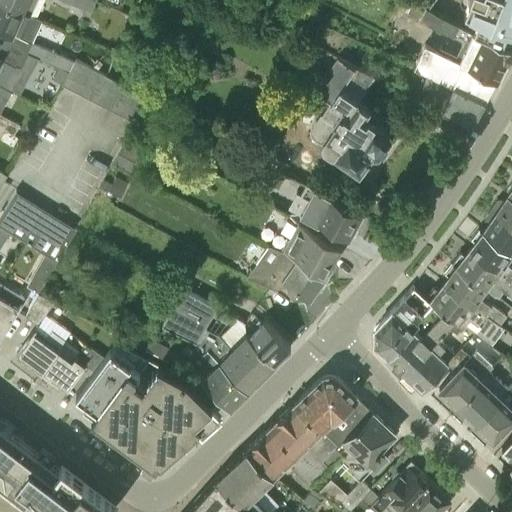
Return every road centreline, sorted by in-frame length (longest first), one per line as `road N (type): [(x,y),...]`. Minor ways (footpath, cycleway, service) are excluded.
road 1 (residential): [(329,332),(434,212),(511,95)]
road 2 (residential): [(511,507),(329,332)]
road 3 (residential): [(154,494),(224,438),(329,332)]
road 4 (residential): [(154,494),(134,489),(0,388)]
